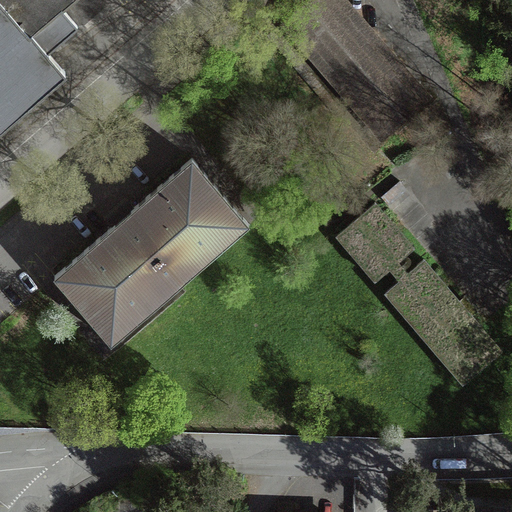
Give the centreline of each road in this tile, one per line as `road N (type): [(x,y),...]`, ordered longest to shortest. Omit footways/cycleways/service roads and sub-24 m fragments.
road 1 (residential): [(511,451),(147,445),(92,456)]
road 2 (unknown): [(402,0),(458,140),(493,326)]
